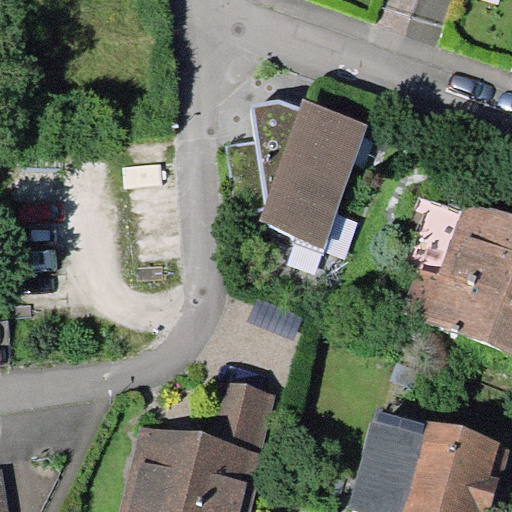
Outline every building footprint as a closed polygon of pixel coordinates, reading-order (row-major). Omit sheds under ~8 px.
[(366,130),(293,107),(244,113),(258,233),(326,255),(366,130)] [(511,227),(458,209),(417,330),(511,362),(511,227)] [(269,400),(216,387),(203,444),(256,456),(269,400)] [(489,511),(503,459),(370,424),(346,511),(489,511)] [(251,511),(262,463),(142,437),(125,511),(251,511)]
